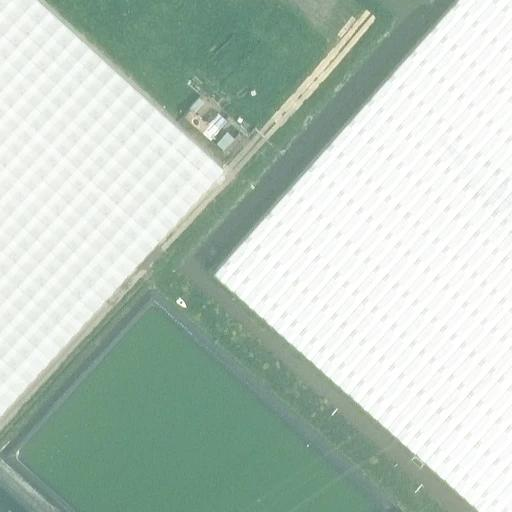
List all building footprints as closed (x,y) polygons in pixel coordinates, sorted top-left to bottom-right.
[(0,0),(0,407),(125,272),(153,241),(223,165),(41,0),(0,0)] [(238,241),(213,270),(290,338),(421,456),(484,511),(511,511),(511,0),(454,0),(422,36),(375,87),(364,100),(238,241)] [(190,108),(183,115),(202,131),(208,124),(195,112),(190,108)] [(208,124),(202,131),(210,139),(227,120),(218,113),(208,124)] [(223,149),(222,150),(230,157),(246,138),(239,132),(234,137),(223,149)]
